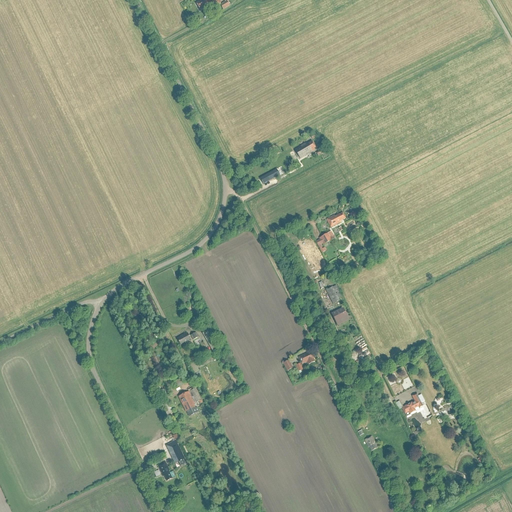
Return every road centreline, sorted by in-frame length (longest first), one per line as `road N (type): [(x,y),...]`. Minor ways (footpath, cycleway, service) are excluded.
road 1 (unclassified): [(101,303),(202,242),(224,199),(217,158),(135,0)]
road 2 (unclassified): [(162,511),(93,372),(88,337),(101,303)]
